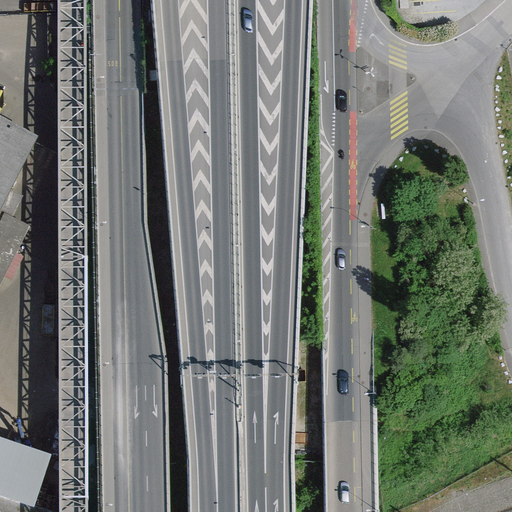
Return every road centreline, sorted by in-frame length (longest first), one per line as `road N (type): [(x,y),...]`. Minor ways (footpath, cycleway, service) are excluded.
road 1 (motorway): [(171,0),(215,511)]
road 2 (motorway): [(219,0),(225,379),(218,511)]
road 3 (primary): [(123,0),(138,511)]
road 4 (primary): [(347,511),(338,0)]
road 5 (motorway): [(265,473),(297,0)]
road 6 (motorway): [(265,473),(250,0)]
